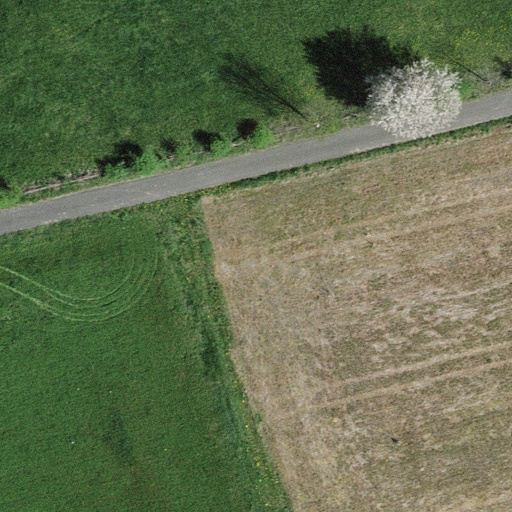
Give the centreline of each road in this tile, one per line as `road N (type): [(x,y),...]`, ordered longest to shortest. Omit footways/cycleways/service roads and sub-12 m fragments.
road 1 (track): [(0,224),(511,103)]
road 2 (track): [(175,184),(278,511)]
